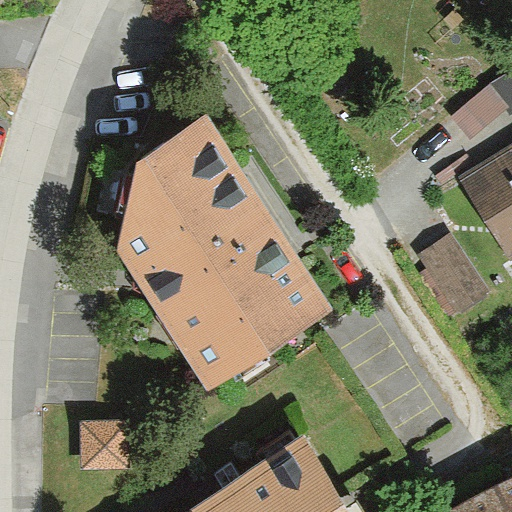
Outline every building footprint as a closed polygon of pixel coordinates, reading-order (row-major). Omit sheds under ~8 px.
[(511,108),(511,68),(456,104),(474,133),(511,108)] [(120,246),(208,383),(332,303),(206,109),(136,154),(120,246)] [(511,146),(465,175),(511,251),(511,146)] [(450,233),(421,252),(459,312),(489,294),(450,233)] [(85,465),(129,464),(128,415),(84,415),(85,465)] [(175,511),(350,511),(297,431),(175,511)] [(511,511),(511,470),(448,506),(451,511),(511,511)]
